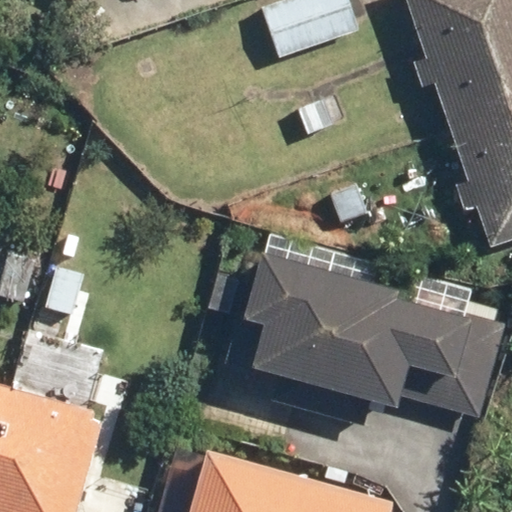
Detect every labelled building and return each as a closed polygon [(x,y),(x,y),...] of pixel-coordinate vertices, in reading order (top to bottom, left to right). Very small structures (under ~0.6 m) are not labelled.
[(349,0),(273,0),(259,5),(278,58),(359,28),(349,0)] [(511,235),(511,0),(405,0),(489,244),(511,235)] [(364,80),(295,108),(306,134),(375,105),(364,80)] [(357,181),(328,190),(339,222),(367,213),(357,181)] [(36,257),(7,248),(0,269),(0,293),(22,300),(36,257)] [(403,288),(262,249),(243,314),(262,320),(250,364),(277,371),(270,397),(361,422),(369,396),(400,405),(403,395),(480,417),(505,326),(400,296),(403,288)] [(84,273),(55,265),(44,306),(73,314),(84,273)] [(0,511),(73,511),(100,418),(91,416),(92,409),(0,382),(0,511)] [(391,511),(395,499),(208,447),(189,511),(391,511)]
